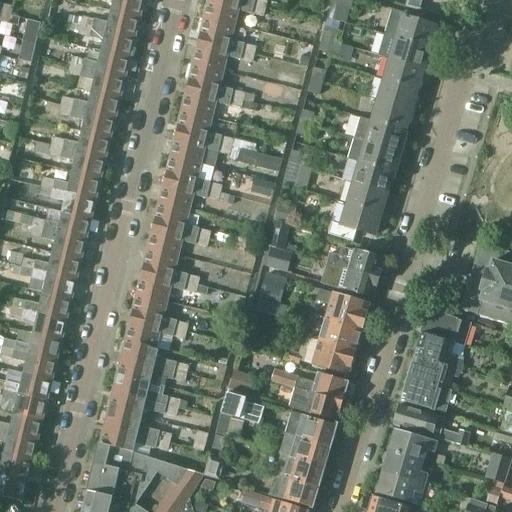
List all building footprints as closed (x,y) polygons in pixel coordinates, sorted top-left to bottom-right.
[(0,0),(0,12),(11,15),(13,7),(1,4),(1,0),(0,0)] [(110,0),(114,1),(111,12),(140,19),(144,0),(110,0)] [(208,0),(204,19),(235,26),(239,11),(240,11),(252,14),(265,17),(266,10),(254,7),(248,6),(226,0),(208,0)] [(226,0),(248,6),(254,7),(266,10),(268,1),(262,0),(226,0)] [(332,0),(332,3),(351,8),(353,0),(332,0)] [(409,0),(408,6),(407,6),(407,8),(421,12),(422,10),(419,9),(422,0),(409,0)] [(392,10),(385,35),(430,49),(437,27),(404,17),(405,14),(392,10)] [(0,12),(0,22),(8,24),(17,27),(20,17),(11,15),(0,12)] [(82,18),(80,26),(135,39),(140,19),(111,12),(109,23),(95,20),(95,21),(82,18)] [(70,16),(68,22),(81,25),(82,19),(70,16)] [(204,19),(199,42),(255,55),(257,48),(231,41),(235,26),(204,19)] [(37,44),(41,24),(28,20),(23,40),(37,44)] [(77,25),(75,34),(78,34),(90,37),(90,38),(105,41),(102,52),(130,59),(135,39),(80,26),(77,25)] [(322,39),(334,42),(338,31),(325,27),(322,39)] [(385,35),(379,56),(389,59),(424,69),(430,49),(385,35)] [(342,45),(334,42),(322,39),(319,51),(339,57),(342,45)] [(37,44),(23,40),(19,61),(32,64),(37,44)] [(199,42),(193,66),(223,73),(227,57),(253,63),(255,55),(199,42)] [(72,58),(70,66),(125,80),(130,59),(102,52),(99,64),(84,60),(84,61),(72,58)] [(389,59),(382,80),(418,90),(424,69),(389,59)] [(70,66),(68,75),(80,77),(78,89),(92,92),(92,93),(120,100),(125,80),(70,66)] [(193,66),(187,88),(244,101),(246,93),(234,91),(234,90),(221,87),(220,87),(223,73),(193,66)] [(20,67),(18,77),(27,79),(29,68),(20,67)] [(310,79),(321,83),(324,73),(312,70),(310,79)] [(317,97),(321,83),(310,79),(306,93),(317,97)] [(382,80),(376,100),(416,112),(420,98),(416,97),(418,90),(382,80)] [(187,88),(181,112),(212,120),(215,104),(216,104),(230,107),(230,106),(242,109),(244,101),(187,88)] [(64,98),(61,107),(115,120),(120,100),(92,93),(89,104),(75,101),(64,98)] [(376,100),(370,121),(406,131),(408,124),(412,125),(416,112),(376,100)] [(244,101),(242,109),(256,112),(258,105),(253,104),(244,101)] [(61,107),(59,115),(71,118),(71,119),(85,122),(82,133),(110,140),(115,120),(61,107)] [(298,121),(310,124),(313,115),(301,111),(298,121)] [(181,112),(176,134),(255,153),(257,145),(234,140),(222,137),(222,136),(210,133),(208,133),(212,120),(181,112)] [(360,118),(354,139),(403,153),(407,140),(404,139),(406,131),(370,121),(360,118)] [(306,138),(310,124),(298,121),(295,135),(306,138)] [(54,138),(51,147),(106,160),(110,140),(82,133),(79,144),(65,141),(54,138)] [(176,134),(170,159),(200,166),(214,170),(215,168),(216,163),(219,152),(231,155),(230,157),(238,159),(238,162),(280,173),(283,161),(283,160),(255,153),(176,134)] [(354,139),(348,160),(358,163),(358,162),(394,173),(396,165),(399,166),(403,153),(354,139)] [(51,147),(49,155),(61,158),(75,162),(72,173),(101,180),(106,160),(51,147)] [(288,164),(301,167),(309,169),(312,156),(292,151),(288,164)] [(170,159),(165,180),(221,194),(223,186),(211,183),(198,179),(197,179),(200,166),(170,159)] [(358,163),(352,183),(388,194),(394,173),(358,162),(358,163)] [(298,178),(301,167),(288,164),(285,175),(298,178)] [(44,179),(42,187),(96,200),(101,180),(72,173),(70,185),(56,181),(55,182),(44,179)] [(251,193),(271,198),(275,185),(255,179),(251,193)] [(165,180),(159,204),(189,212),(193,196),(207,199),(219,202),(221,194),(165,180)] [(352,183),(346,204),(382,214),(388,194),(352,183)] [(42,187),(40,195),(51,198),(51,199),(65,202),(62,214),(91,221),(96,200),(42,187)] [(225,195),(223,203),(233,205),(235,198),(225,195)] [(159,204),(153,226),(210,240),(212,232),(200,229),(187,226),(186,225),(189,212),(159,204)] [(330,224),(326,234),(353,242),(357,231),(375,236),(382,214),(346,204),(339,227),(330,224)] [(279,205),(275,220),(292,224),(296,209),(279,205)] [(8,213),(6,221),(32,227),(33,219),(8,213)] [(33,219),(32,227),(86,240),(91,221),(62,214),(59,226),(45,222),(33,219)] [(275,221),(272,233),(268,246),(280,249),(287,224),(275,221)] [(153,226),(148,250),(179,257),(182,242),(208,248),(210,240),(153,226)] [(32,227),(30,235),(41,238),(41,239),(55,242),(52,255),(81,262),(86,240),(32,227)] [(286,244),(284,250),(296,254),(298,247),(286,244)] [(511,253),(480,244),(461,310),(511,324),(511,253)] [(280,249),(268,246),(261,269),(280,275),(283,266),(292,269),(296,254),(284,250),(280,249)] [(330,253),(327,264),(328,264),(380,279),(385,260),(342,247),(339,256),(330,253)] [(148,250),(142,272),(199,286),(201,279),(188,276),(188,275),(175,272),(179,257),(148,250)] [(24,259),(21,268),(76,281),(81,262),(52,255),(50,265),(36,262),(36,263),(24,259)] [(320,256),(318,261),(327,264),(329,258),(320,256)] [(328,264),(322,284),(374,299),(380,279),(328,264)] [(21,268),(20,276),(32,279),(29,290),(43,293),(72,300),(76,281),(21,268)] [(142,272),(137,295),(167,303),(171,289),(184,292),(184,291),(207,297),(209,288),(199,286),(142,272)] [(320,290),(317,301),(330,305),(326,318),(363,329),(364,326),(366,325),(368,318),(367,316),(370,305),(320,290)] [(14,300),(12,308),(67,321),(72,300),(43,293),(40,305),(26,302),(14,300)] [(137,295),(131,320),(170,329),(187,333),(189,326),(177,322),(177,321),(164,318),(167,303),(137,295)] [(260,300),(257,312),(277,317),(280,305),(260,300)] [(12,308),(10,316),(22,319),(36,323),(34,334),(62,341),(67,321),(12,308)] [(426,319),(422,334),(464,347),(471,324),(451,318),(429,312),(427,320),(426,319)] [(326,318),(319,341),(356,352),(363,329),(326,318)] [(131,320),(125,343),(155,350),(156,349),(159,335),(172,338),(185,340),(187,333),(170,329),(131,320)] [(5,340),(3,348),(57,360),(62,341),(34,334),(31,345),(17,342),(16,342),(5,340)] [(418,349),(416,357),(461,370),(464,359),(462,358),(465,347),(464,347),(422,334),(417,349),(418,349)] [(319,341),(312,365),(349,376),(352,365),(355,364),(356,357),(355,355),(356,352),(319,341)] [(125,343),(121,360),(170,372),(175,373),(187,376),(189,366),(177,363),(157,358),(159,351),(155,350),(125,343)] [(3,348),(1,356),(13,359),(12,360),(27,363),(24,374),(52,381),(57,360),(3,348)] [(290,351),(287,361),(300,365),(302,355),(290,351)] [(413,364),(408,379),(441,388),(445,375),(458,378),(461,370),(416,357),(414,364),(413,364)] [(121,360),(117,376),(151,384),(153,376),(173,381),(173,380),(185,383),(187,376),(175,373),(170,372),(121,360)] [(248,395),(254,377),(234,370),(228,389),(248,395)] [(274,370),(271,382),(295,389),(295,388),(343,403),(349,383),(318,374),(316,383),(274,370)] [(0,381),(0,390),(48,402),(52,381),(24,374),(21,386),(7,382),(6,383),(0,381)] [(117,376),(113,394),(156,404),(162,406),(167,407),(178,410),(180,401),(168,398),(169,397),(164,396),(166,388),(151,384),(117,376)] [(405,394),(403,402),(446,414),(452,392),(441,388),(408,379),(404,393),(405,394)] [(295,389),(289,408),(337,422),(343,403),(295,388),(295,389)] [(0,390),(0,399),(2,400),(2,401),(17,404),(14,415),(43,422),(48,402),(0,390)] [(113,394),(109,411),(140,419),(143,419),(145,411),(145,410),(164,415),(164,414),(176,417),(178,410),(167,407),(162,406),(156,404),(113,394)] [(222,414),(233,417),(258,424),(263,408),(244,402),(244,400),(245,399),(227,394),(222,414)] [(401,405),(394,426),(439,439),(466,448),(470,434),(460,431),(459,435),(442,430),(446,419),(401,405)] [(511,408),(504,406),(503,409),(506,410),(499,434),(511,437),(511,408)] [(109,411),(105,429),(170,445),(172,435),(160,432),(141,427),(143,419),(140,419),(109,411)] [(292,413),(286,434),(330,447),(336,426),(292,413)] [(228,437),(233,417),(222,414),(216,434),(228,437)] [(0,432),(38,442),(43,422),(14,415),(11,426),(0,422),(0,432)] [(105,429),(101,446),(134,454),(136,445),(136,444),(156,449),(168,452),(170,445),(105,429)] [(391,439),(388,448),(390,448),(389,452),(424,462),(427,451),(435,453),(438,443),(395,430),(393,440),(391,439)] [(0,443),(7,445),(4,456),(33,463),(38,442),(0,432),(0,443)] [(286,434),(280,454),(281,455),(324,467),(330,447),(286,434)] [(511,437),(499,434),(497,441),(511,445),(511,437)] [(226,438),(216,436),(212,449),(222,451),(226,438)] [(101,446),(100,448),(83,511),(180,511),(188,500),(203,476),(134,454),(101,446)] [(386,464),(383,473),(425,485),(428,475),(420,473),(424,462),(389,452),(388,455),(386,455),(383,463),(386,464)] [(0,475),(29,482),(33,463),(4,456),(3,456),(0,454),(0,475)] [(281,455),(275,475),(318,488),(324,467),(281,455)] [(493,485),(502,488),(511,462),(493,456),(485,478),(494,481),(493,485)] [(215,479),(219,463),(209,460),(204,476),(215,479)] [(378,481),(376,490),(378,490),(377,494),(419,507),(425,485),(383,473),(380,482),(378,481)] [(0,475),(0,496),(24,502),(29,482),(0,475)] [(275,475),(269,496),(312,509),(318,488),(275,475)] [(206,480),(201,488),(213,492),(215,485),(216,483),(206,480)] [(487,505),(496,508),(499,498),(502,488),(493,485),(487,505)] [(511,491),(502,488),(499,498),(511,501),(511,491)] [(243,492),(240,503),(269,511),(268,511),(308,511),(309,511),(243,492)] [(373,497),(368,511),(408,511),(410,508),(373,497)] [(188,500),(180,511),(193,511),(191,501),(188,500)] [(197,511),(198,511),(206,511),(208,505),(197,501),(196,507),(197,511)]
